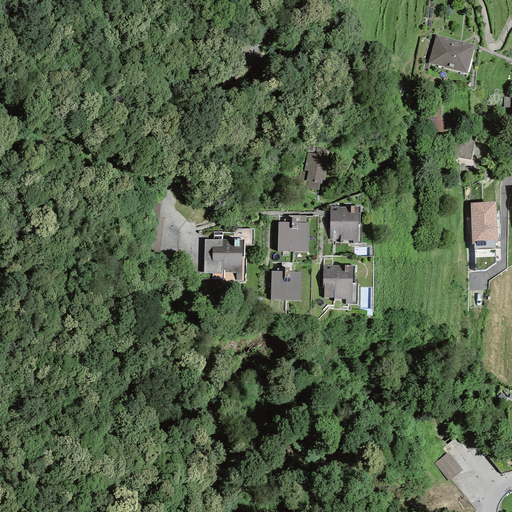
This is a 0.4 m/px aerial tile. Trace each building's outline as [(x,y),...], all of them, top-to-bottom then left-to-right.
[(475,45),(436,35),(428,63),(467,73),(475,45)] [(511,97),(503,97),(504,107),(511,106),(511,97)] [(442,117),(430,118),(431,133),(443,132),(442,117)] [(461,142),(449,140),(447,155),(453,156),(452,159),(458,160),(458,158),(471,160),(476,133),(463,131),(461,142)] [(314,153),(307,152),(304,170),(308,171),(306,181),(308,182),(307,188),(318,190),(319,184),(322,184),(322,180),(325,180),(329,156),(325,155),(314,153)] [(496,202),(470,203),(472,244),(474,244),(474,251),(495,250),(495,244),(497,243),(496,202)] [(358,243),(359,206),(330,206),(330,240),(340,239),(340,243),(358,243)] [(308,223),(306,223),(306,216),(288,216),(288,222),(279,222),(277,251),(307,252),(308,223)] [(213,240),(205,239),(203,272),(213,272),(213,278),(221,278),(221,282),(245,283),(247,245),(253,245),(254,228),(235,228),(235,232),(214,231),(213,240)] [(353,266),(323,266),(323,298),(345,298),(345,304),(352,304),(353,266)] [(302,272),(289,272),(289,268),(285,268),(284,271),(271,271),(270,300),(301,302),(302,272)] [(507,398),(501,393),(498,397),(503,402),(507,398)] [(463,470),(448,452),(434,463),(448,481),(463,470)]
